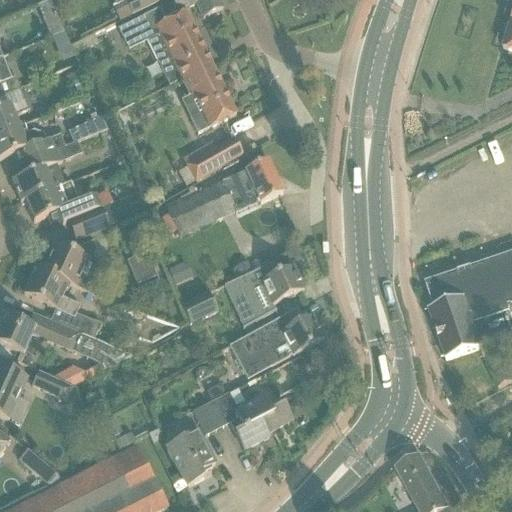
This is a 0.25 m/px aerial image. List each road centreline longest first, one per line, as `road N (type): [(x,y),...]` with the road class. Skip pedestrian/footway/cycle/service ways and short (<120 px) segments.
road 1 (residential): [(277,53),(276,75),(319,160),(315,219)]
road 2 (tertiary): [(490,511),(450,449),(396,415)]
road 3 (primary): [(363,165),(374,295)]
road 4 (primary): [(311,503),(342,488),(386,439),(396,415)]
road 5 (primary): [(396,415),(403,373),(374,295)]
